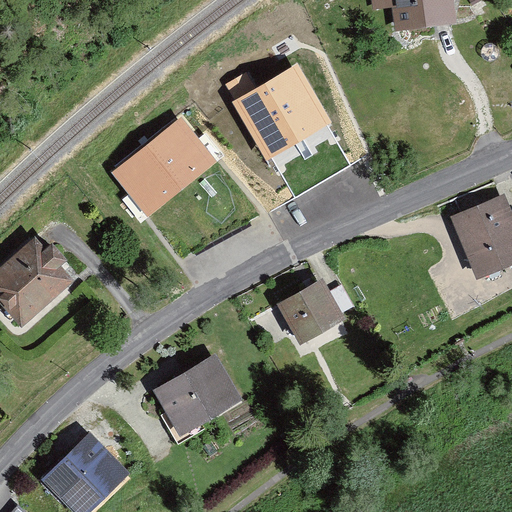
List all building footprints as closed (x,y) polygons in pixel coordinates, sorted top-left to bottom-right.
[(384,0),(389,30),(451,21),(447,0),(384,0)] [(229,94),(262,155),(333,116),(300,56),(229,94)] [(329,119),(276,148),(299,191),(352,162),(329,119)] [(149,209),(210,162),(179,122),(118,169),(149,209)] [(442,221),(468,286),(511,269),(511,234),(498,199),(442,221)] [(0,305),(17,326),(71,280),(36,239),(0,269),(0,305)] [(268,306),(292,352),(341,327),(316,281),(268,306)] [(238,408),(211,357),(144,393),(171,443),(238,408)] [(34,484),(59,511),(89,511),(125,479),(86,436),(34,484)]
